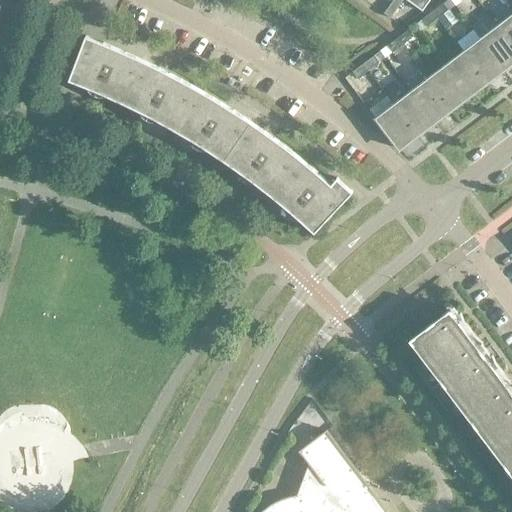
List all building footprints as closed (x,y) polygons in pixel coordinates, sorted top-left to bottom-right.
[(429,0),(406,0),(422,11),(429,0)] [(397,8),(390,3),(383,13),(390,18),(397,8)] [(442,3),(431,12),(436,18),(437,17),(444,12),(447,10),(442,3)] [(436,18),(431,12),(420,20),(425,26),(436,18)] [(445,28),(452,23),(444,12),(437,17),(445,28)] [(511,14),(497,26),(511,46),(511,14)] [(511,62),(511,46),(497,26),(479,40),(502,70),(511,62)] [(407,29),(397,38),(402,44),(412,36),(407,29)] [(102,42),(85,35),(68,80),(84,85),(106,95),(122,102),(139,110),(140,107),(159,117),(158,120),(174,129),(189,138),(191,135),(209,147),(207,150),(223,159),(238,170),(240,167),(257,180),(255,183),(269,194),(283,205),(285,203),(302,217),(300,219),(314,232),(346,198),(352,191),(336,177),(330,184),(323,177),(304,162),(293,152),(273,138),(263,130),(249,120),(235,111),(224,104),(203,92),(190,84),(169,73),(158,67),(143,60),(127,53),(102,42)] [(402,44),(397,38),(386,46),(391,53),(402,44)] [(502,70),(479,40),(462,53),(485,83),(502,70)] [(394,55),(402,66),(412,58),(404,48),(394,55)] [(485,83),(462,53),(445,66),(468,96),(485,83)] [(373,56),(362,64),(367,71),(378,62),(373,56)] [(367,71),(362,64),(351,72),(356,79),(367,71)] [(468,96),(445,66),(428,79),(451,109),(468,96)] [(451,109),(428,79),(411,92),(425,111),(434,122),(451,109)] [(425,111),(411,92),(393,105),(416,135),(434,122),(425,111)] [(416,135),(393,105),(375,119),(398,149),(416,135)] [(444,307),(444,308),(447,311),(408,340),(418,353),(424,348),(438,365),(431,370),(450,395),(456,390),(469,407),(463,412),(482,437),(488,432),(494,440),(488,445),(511,476),(511,381),(508,379),(495,361),(492,354),(490,355),(481,343),(482,341),(476,337),(463,319),(460,312),(458,313),(453,306),(450,303),(449,302),(448,301),(447,301),(446,302),(445,302),(444,303),(444,304),(443,306),(444,307)] [(326,429),(321,433),(298,451),(307,463),(296,495),(293,495),(290,496),(288,496),(285,497),(283,498),(280,499),(278,500),(276,501),(273,502),(271,504),(269,505),(267,507),(264,508),(262,510),(260,511),(259,511),(382,511),(373,501),(374,500),(370,489),(371,489),(326,429)]
